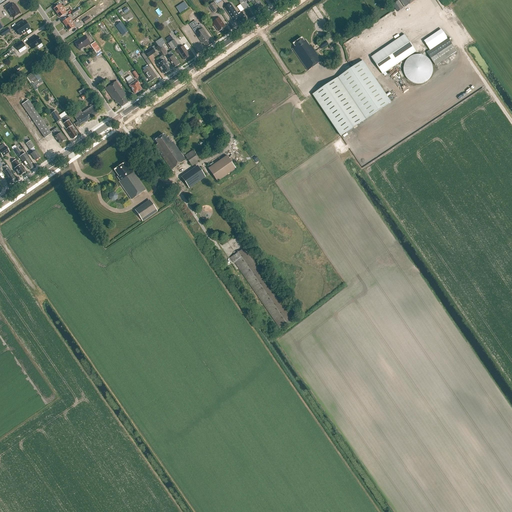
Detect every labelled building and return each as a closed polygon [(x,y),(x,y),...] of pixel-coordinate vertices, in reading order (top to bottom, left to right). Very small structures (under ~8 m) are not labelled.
[(243,0),(245,2),(248,0),(250,0),(259,12),(264,8),(261,3),(259,0),(243,0)] [(398,1),(393,5),(398,12),(403,9),(398,1)] [(214,3),(209,6),(214,14),(219,10),(214,3)] [(12,6),(10,4),(5,7),(7,10),(7,9),(13,18),(20,14),(16,8),(17,8),(15,4),(12,6)] [(53,9),(57,13),(63,9),(60,4),(53,9)] [(231,7),(226,10),(234,22),(236,20),(240,25),(248,20),(242,12),(237,15),(231,7)] [(63,9),(57,13),(60,18),(66,13),(63,9)] [(62,22),(66,26),(72,22),(69,17),(62,22)] [(213,27),(215,25),(219,32),(226,27),(220,18),(211,24),(213,27)] [(21,22),(14,27),(20,35),(26,31),(28,34),(32,32),(29,29),(30,29),(29,28),(29,26),(28,25),(27,25),(24,21),(22,23),(21,22)] [(204,43),(207,48),(213,44),(211,40),(201,24),(199,25),(196,21),(190,25),(203,44),(204,43)] [(72,22),(66,26),(69,31),(75,26),(72,22)] [(121,22),(115,26),(120,33),(126,29),(121,22)] [(0,33),(2,36),(10,31),(8,28),(0,33)] [(426,43),(431,51),(428,53),(436,65),(457,51),(444,31),(426,43)] [(371,57),(383,74),(416,51),(405,34),(371,57)] [(356,46),(363,42),(360,35),(355,38),(357,42),(355,44),(356,46)] [(31,39),(28,42),(33,49),(37,46),(39,49),(43,46),(41,43),(42,43),(37,36),(32,40),(31,39)] [(78,48),(79,50),(84,46),(85,47),(90,44),(85,36),(80,39),(81,39),(75,43),(76,45),(76,46),(77,48),(78,48)] [(293,49),(308,71),(317,65),(318,66),(320,65),(319,63),(322,61),(311,45),(310,46),(306,41),(305,42),(302,38),(294,44),(296,47),(293,49)] [(177,46),(173,39),(167,44),(171,50),(177,46)] [(25,46),(21,41),(15,46),(18,51),(25,46)] [(89,45),(95,53),(100,50),(94,42),(89,45)] [(179,53),(184,60),(190,56),(183,46),(176,51),(178,54),(179,53)] [(155,52),(151,47),(144,52),(148,57),(155,52)] [(171,51),(168,54),(170,58),(169,59),(175,68),(180,64),(171,51)] [(404,68),(403,71),(404,73),(405,76),(406,78),(407,79),(408,80),(410,82),(413,84),(415,84),(417,84),(419,84),(421,84),(423,84),(425,83),(427,81),(428,80),(429,79),(430,78),(431,76),(432,74),(432,73),(433,71),(433,69),(432,67),(431,64),(430,61),(428,59),(426,57),(423,56),(421,55),(419,55),(417,55),(415,55),(413,56),(411,57),(409,58),(408,60),(407,61),(406,62),(404,65),(404,68)] [(162,62),(158,65),(164,74),(171,69),(165,61),(166,60),(162,56),(159,58),(162,62)] [(338,78),(366,119),(391,102),(363,61),(338,78)] [(144,71),(151,81),(157,77),(150,67),(144,71)] [(33,74),(27,78),(31,84),(33,82),(34,84),(38,81),(41,78),(35,70),(32,73),(33,74)] [(365,119),(337,78),(312,95),(340,136),(365,119)] [(129,86),(135,94),(138,92),(142,90),(138,85),(139,84),(137,81),(135,82),(133,79),(128,82),(130,86),(129,86)] [(114,99),(117,104),(119,103),(121,107),(128,102),(125,97),(127,96),(116,81),(106,89),(113,100),(114,99)] [(55,137),(60,144),(65,140),(61,133),(60,133),(57,128),(50,132),(28,100),(22,105),(45,138),(53,132),(56,136),(55,137)] [(72,114),(80,126),(99,113),(94,105),(82,113),(79,109),(72,114)] [(51,114),(57,122),(61,119),(55,111),(51,114)] [(73,138),(74,139),(75,139),(77,137),(76,137),(77,136),(75,133),(75,132),(73,129),(72,129),(71,127),(72,126),(68,121),(70,120),(67,115),(63,118),(66,122),(63,124),(67,129),(66,130),(67,130),(66,131),(67,132),(68,132),(73,139),(73,138)] [(155,146),(171,170),(186,160),(173,141),(171,142),(168,137),(167,138),(164,134),(155,140),(158,144),(155,146)] [(25,144),(30,150),(35,146),(30,140),(25,144)] [(10,153),(4,144),(0,146),(0,153),(3,158),(10,153)] [(13,151),(18,157),(22,154),(17,148),(13,151)] [(31,154),(35,161),(41,157),(36,151),(35,151),(33,148),(31,150),(33,153),(31,154)] [(193,150),(185,156),(192,166),(200,161),(193,150)] [(27,166),(30,170),(31,170),(33,168),(33,167),(31,164),(32,163),(29,159),(25,154),(25,153),(22,156),(22,157),(25,161),(23,162),(26,167),(27,166)] [(227,156),(208,169),(217,182),(236,169),(227,156)] [(14,169),(20,176),(22,174),(22,175),(25,173),(24,173),(25,172),(20,165),(19,165),(16,160),(12,162),(16,168),(14,169)] [(120,181),(119,182),(131,199),(145,189),(128,165),(126,166),(124,163),(114,170),(119,176),(117,177),(120,181)] [(11,181),(12,182),(14,180),(14,179),(14,178),(12,175),(13,175),(10,171),(8,169),(5,166),(2,168),(1,166),(0,166),(0,172),(4,170),(5,171),(4,172),(10,181),(11,181)] [(157,211),(150,200),(135,210),(142,221),(157,211)] [(235,263),(280,328),(294,318),(246,248),(231,258),(234,263),(235,263)]
